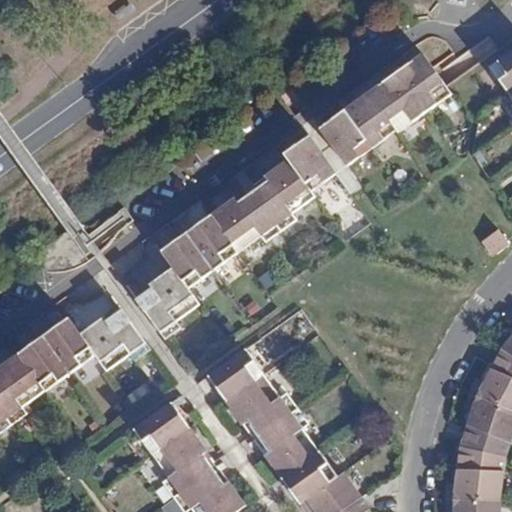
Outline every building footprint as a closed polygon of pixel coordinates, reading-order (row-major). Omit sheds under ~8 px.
[(400,20),(393,25),(398,31),(404,26),(400,20)] [(511,52),(491,68),(508,92),(511,89),(511,52)] [(453,94),(432,66),(423,54),(401,70),(399,67),(397,64),(401,61),(400,60),(398,58),(390,64),(397,73),(426,114),(453,94)] [(399,133),(426,114),(397,73),(390,64),(385,67),(387,70),(390,75),(392,77),(370,93),(397,131),(399,133)] [(297,94),(292,89),(282,96),(285,102),(286,103),(297,95),(297,94)] [(373,148),(397,131),(370,93),(350,107),(349,104),(346,101),(355,95),(353,93),(351,91),(338,100),(346,111),(373,148)] [(348,166),(373,148),(346,111),(327,124),(324,120),(322,118),(329,112),(328,111),(327,109),(318,116),(314,119),(348,166)] [(337,174),(303,126),(299,129),(290,136),(291,137),(292,139),(300,134),(305,140),(292,150),(285,154),(289,160),(312,192),(337,174)] [(253,192),(282,231),(298,220),(293,214),(316,197),(312,192),(289,160),(265,177),(268,181),(258,188),(255,184),(253,181),(248,174),(244,169),(239,172),(253,192)] [(212,215),(239,252),(261,235),(266,243),(282,231),(253,192),(239,172),(235,175),(238,180),(242,186),(246,191),(249,195),(239,202),(236,198),(212,215)] [(268,181),(265,177),(255,184),(258,188),(268,181)] [(246,191),(236,198),(239,202),(249,195),(246,191)] [(181,214),(176,218),(187,233),(214,270),(239,252),(212,215),(193,229),(190,225),(185,218),(181,214)] [(176,218),(170,222),(174,227),(179,233),(182,237),(162,251),(174,267),(189,288),(214,270),(187,233),(176,218)] [(483,242),(494,257),(510,245),(499,230),(483,242)] [(72,236),(68,231),(34,255),(39,261),(48,274),(62,273),(69,271),(78,268),(90,261),(72,236)] [(131,282),(127,285),(138,300),(137,300),(160,331),(166,340),(182,328),(177,322),(201,305),(189,288),(174,267),(139,293),(135,288),(133,285),(131,282)] [(123,310),(112,296),(108,299),(110,303),(113,307),(115,310),(81,335),(97,356),(107,372),(131,355),(136,361),(152,350),(145,341),(123,310)] [(41,322),(37,317),(33,320),(47,340),(71,374),(97,356),(81,335),(69,318),(59,325),(62,329),(51,337),(49,333),(46,329),(41,322)] [(47,340),(33,320),(29,323),(33,329),(37,335),(40,339),(43,343),(32,351),(29,347),(20,354),(19,354),(46,392),(47,392),(71,374),(47,340)] [(59,325),(49,333),(51,337),(62,329),(59,325)] [(503,349),(511,355),(511,335),(507,332),(497,344),(497,345),(503,349)] [(43,343),(40,339),(29,347),(32,351),(43,343)] [(247,349),(199,384),(209,397),(212,394),(207,386),(213,382),(227,402),(265,375),(247,349)] [(471,393),(511,410),(511,355),(503,349),(494,366),(485,382),(478,379),(471,393)] [(0,408),(12,425),(12,424),(28,414),(24,408),(46,392),(19,354),(0,367),(0,408)] [(251,434),(241,442),(245,447),(299,408),(288,393),(282,398),(265,375),(227,402),(251,434)] [(461,447),(507,457),(511,443),(511,440),(511,410),(471,393),(465,410),(472,412),(461,447)] [(183,395),(135,430),(153,455),(191,428),(177,408),(182,404),(187,412),(192,408),(183,395)] [(0,433),(12,425),(0,408),(0,433)] [(299,408),(245,447),(250,455),(254,452),(252,448),(258,444),(283,479),(320,451),(304,429),(310,424),(299,408)] [(191,428),(153,455),(170,478),(164,483),(175,498),(229,459),(225,453),(214,461),(191,428)] [(501,501),(507,457),(461,447),(459,465),(457,483),(449,483),(447,499),(501,501)] [(339,477),(320,451),(283,479),(272,486),(281,498),(286,495),(280,486),(285,482),(301,504),(339,477)] [(187,511),(192,509),(194,511),(237,511),(247,505),(221,470),(227,466),(230,470),(234,467),(229,459),(175,498),(184,511),(187,511)] [(362,497),(345,472),(339,477),(301,504),(306,511),(366,511),(371,509),(362,497)] [(501,511),(501,501),(447,499),(447,511),(501,511)]
